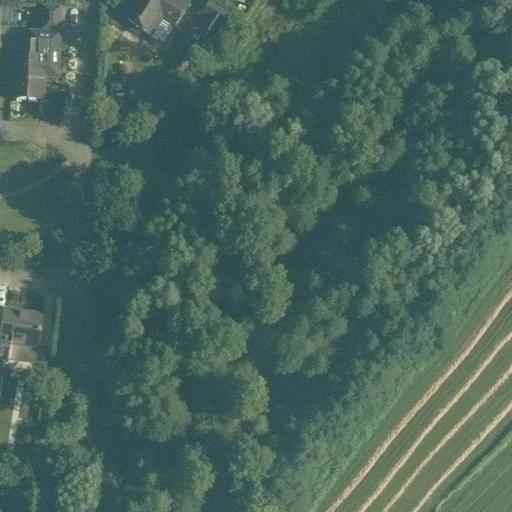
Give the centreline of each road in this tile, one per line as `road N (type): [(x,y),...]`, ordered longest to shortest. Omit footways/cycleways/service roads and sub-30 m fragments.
road 1 (residential): [(73,285),(78,137)]
road 2 (residential): [(78,137),(86,0)]
